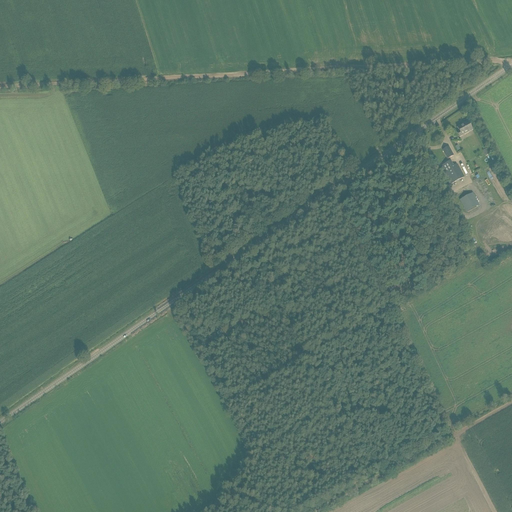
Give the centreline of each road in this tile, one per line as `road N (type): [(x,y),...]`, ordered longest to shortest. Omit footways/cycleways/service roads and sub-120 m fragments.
road 1 (tertiary): [(0,422),(511,65)]
road 2 (track): [(511,62),(0,87)]
road 3 (track): [(453,435),(312,511)]
